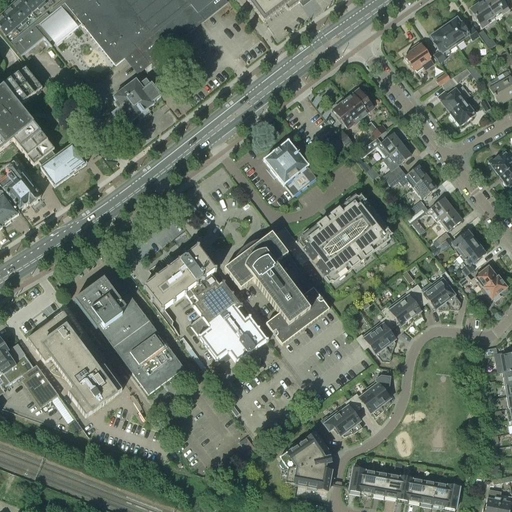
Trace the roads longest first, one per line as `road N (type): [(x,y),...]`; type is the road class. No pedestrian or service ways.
road 1 (secondary): [(0,281),(349,29)]
road 2 (residential): [(511,314),(493,334),(434,331),(417,343),(393,422),(374,447),(344,460),(334,504),(340,511)]
road 3 (residential): [(448,158),(361,46)]
